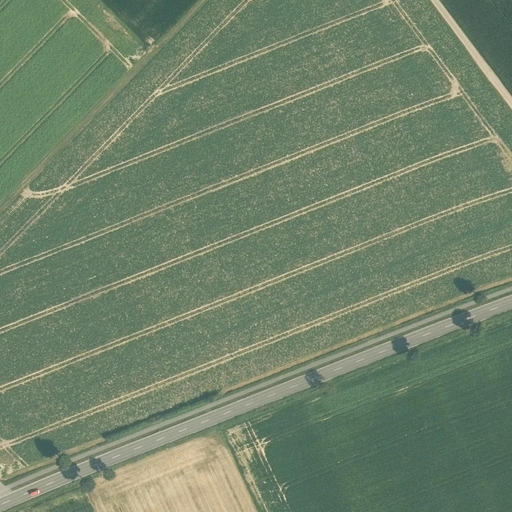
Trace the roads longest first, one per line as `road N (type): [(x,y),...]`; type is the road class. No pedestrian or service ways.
road 1 (secondary): [(0,506),(511,302)]
road 2 (track): [(0,210),(212,0)]
road 3 (track): [(433,0),(511,103)]
